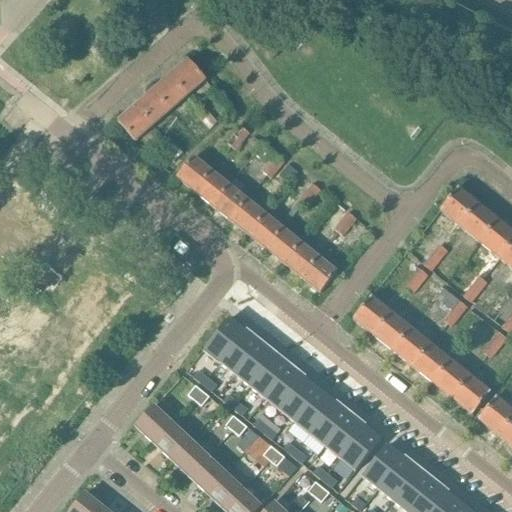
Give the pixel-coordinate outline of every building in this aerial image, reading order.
[(0,247),(6,252),(11,245),(21,253),(42,270),(63,287),(85,304),(68,324),(109,356),(121,340),(120,339),(124,334),(128,338),(155,306),(90,254),(69,238),(48,221),(25,203),(0,234),(0,247)] [(180,244),(174,251),(183,258),(189,251),(180,244)] [(229,321),(204,353),(220,365),(245,334),(229,321)] [(245,334),(220,365),(234,377),(260,346),(245,334)] [(260,346),(234,377),(250,389),(275,358),(260,346)] [(275,358),(250,389),(265,401),(290,370),(275,358)] [(290,370),(265,401),(280,413),(305,382),(290,370)] [(198,373),(193,380),(202,387),(207,381),(198,373)] [(207,381),(202,387),(212,395),(217,388),(207,381)] [(305,382),(280,413),(294,425),(320,394),(305,382)] [(195,389),(188,398),(194,404),(202,394),(195,389)] [(234,390),(228,397),(235,403),(241,395),(234,390)] [(202,394),(194,404),(201,409),(209,400),(202,394)] [(320,394),(294,425),(309,437),(335,406),(320,394)] [(228,397),(223,404),(232,411),(237,405),(235,403),(228,397)] [(237,405),(232,411),(242,419),(247,412),(237,405)] [(335,406),(309,437),(324,449),(350,418),(335,406)] [(154,410),(135,430),(153,447),(172,427),(154,410)] [(350,418),(324,449),(339,461),(365,430),(350,418)] [(233,419),(225,428),(232,434),(240,424),(233,419)] [(258,421),(253,428),(262,435),(267,429),(258,421)] [(240,424),(232,434),(239,439),(246,430),(240,424)] [(172,427),(153,447),(170,463),(189,443),(172,427)] [(267,429),(262,435),(272,443),(277,436),(267,429)] [(365,430),(339,461),(355,474),(381,442),(365,430)] [(189,443),(170,463),(188,480),(207,459),(189,443)] [(288,445),(283,452),(292,459),(297,453),(288,445)] [(387,447),(362,479),(378,492),(403,460),(387,447)] [(271,449),(263,459),(270,464),(277,455),(271,449)] [(297,453),(292,459),(302,467),(307,460),(297,453)] [(270,464),(276,469),(277,469),(284,461),(284,460),(277,455),(270,464)] [(207,459),(188,480),(205,496),(225,476),(207,459)] [(403,460),(378,492),(393,504),(418,472),(403,460)] [(284,461),(277,469),(279,471),(289,480),(289,479),(296,471),(284,461)] [(318,469),(313,476),(322,483),(327,477),(318,469)] [(279,471),(271,480),(280,488),(289,480),(279,471)] [(418,472),(393,504),(402,511),(411,511),(433,484),(418,472)] [(225,476),(205,496),(222,511),(223,511),(242,492),(225,476)] [(327,477),(322,483),(332,491),(337,484),(327,477)] [(433,484),(411,511),(435,511),(448,496),(433,484)] [(315,485),(307,494),(314,500),(322,490),(321,490),(315,485)] [(322,490),(314,500),(321,505),(329,496),(322,490)] [(242,492),(223,511),(257,511),(260,509),(242,492)] [(85,496),(71,511),(103,511),(104,511),(85,496)] [(448,496),(435,511),(460,511),(463,508),(448,496)] [(301,497),(289,510),(291,511),(301,511),(309,504),(301,497)] [(356,500),(351,506),(358,511),(361,511),(365,507),(356,500)]
